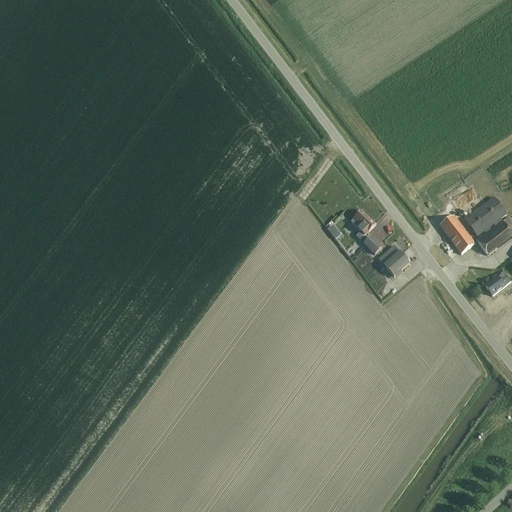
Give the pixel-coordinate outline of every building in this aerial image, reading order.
[(474,162),(485,154),(475,139),(463,147),(474,162)] [(491,140),(482,147),(493,163),(502,156),(491,140)] [(452,146),(442,152),(448,164),(459,158),(452,146)] [(462,158),(451,163),(461,184),(471,179),(462,158)] [(436,168),(447,194),(456,190),(445,164),(436,168)] [(307,193),(319,201),(328,186),(315,179),(307,193)] [(470,204),(489,195),(483,185),(465,194),(470,204)] [(477,238),(507,216),(494,199),(465,222),(477,238)] [(350,223),(356,229),(361,234),(357,238),(361,242),(376,225),(362,211),(350,223)] [(461,256),(475,245),(454,218),(439,228),(461,256)] [(511,235),(511,234),(511,224),(508,219),(502,224),(501,224),(476,243),(488,259),(511,240),(511,235)] [(376,256),(383,249),(371,238),(364,245),(376,256)] [(394,280),(410,266),(394,248),(378,262),(394,280)] [(494,296),(511,284),(504,274),(487,287),(486,287),(485,288),(492,298),(494,297),(494,296)]
